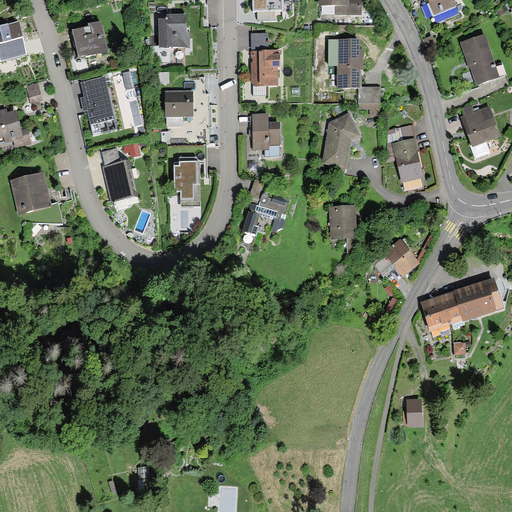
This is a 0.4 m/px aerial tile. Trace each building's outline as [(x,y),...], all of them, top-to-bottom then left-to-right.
[(275,12),(289,12),(292,12),(292,0),(289,0),(288,0),(252,0),(253,12),(258,12),(258,21),(276,21),(275,12)] [(319,0),(319,6),(335,6),(334,14),(361,15),(361,0),(319,0)] [(428,0),(435,17),(457,9),(454,0),(428,0)] [(187,36),(187,18),(158,19),(159,50),(191,49),(190,36),(187,36)] [(19,21),(0,26),(0,56),(1,61),(28,55),(19,21)] [(88,28),(70,33),(74,50),(77,49),(79,58),(86,57),(87,59),(109,53),(105,39),(107,38),(103,26),(102,26),(101,22),(87,26),(88,28)] [(269,34),(251,34),(252,84),(256,88),(279,88),(279,70),(281,70),(281,52),(269,52),(269,34)] [(481,37),(461,44),(470,70),(472,69),(478,85),(507,75),(504,64),(498,66),(488,37),(482,39),(481,37)] [(360,40),(328,40),(329,65),(336,65),(336,88),(360,88),(360,72),(363,72),(362,50),(360,50),(360,40)] [(106,79),(82,84),(85,98),(80,99),(83,111),(88,110),(91,126),(115,121),(106,79)] [(37,85),(26,87),(30,104),(41,101),(37,85)] [(380,89),(361,89),(361,109),(370,109),(370,115),(380,115),(380,89)] [(194,92),(166,92),(166,121),(167,121),(167,127),(183,127),(183,119),(194,119),(194,92)] [(470,105),(461,108),(464,115),(461,116),(473,147),(500,137),(489,106),(473,112),(470,105)] [(0,146),(13,143),(15,149),(31,144),(27,130),(21,132),(16,113),(8,116),(6,109),(0,110),(0,146)] [(329,124),(328,133),(323,166),(348,169),(351,142),(359,138),(350,114),(329,124)] [(270,117),(252,117),(252,151),(269,151),(269,148),(281,148),(281,125),(270,125),(270,117)] [(413,126),(398,128),(401,143),(393,144),(401,185),(423,181),(413,126)] [(145,144),(125,147),(126,154),(129,153),(130,158),(142,156),(140,148),(146,147),(145,144)] [(116,149),(101,153),(104,168),(103,168),(112,205),(139,198),(130,162),(120,165),(116,149)] [(197,158),(180,159),(180,164),(174,164),(175,194),(180,194),(180,209),(202,209),(201,163),(197,163),(197,158)] [(51,208),(43,174),(11,182),(19,216),(51,208)] [(259,199),(259,202),(258,207),(250,205),(241,234),(243,234),(239,245),(249,248),(252,237),(256,238),(257,233),(267,236),(268,232),(277,235),(287,204),(268,199),(267,196),(264,195),(260,196),(259,199)] [(357,208),(329,209),(331,243),(347,242),(347,258),(356,257),(356,241),(358,241),(357,208)] [(420,266),(401,242),(384,255),(403,279),(420,266)] [(496,281),(423,305),(432,336),(500,314),(496,300),(502,299),(496,281)] [(466,343),(454,344),(455,356),(467,356),(466,343)] [(422,401),(407,401),(407,428),(423,428),(422,401)]
